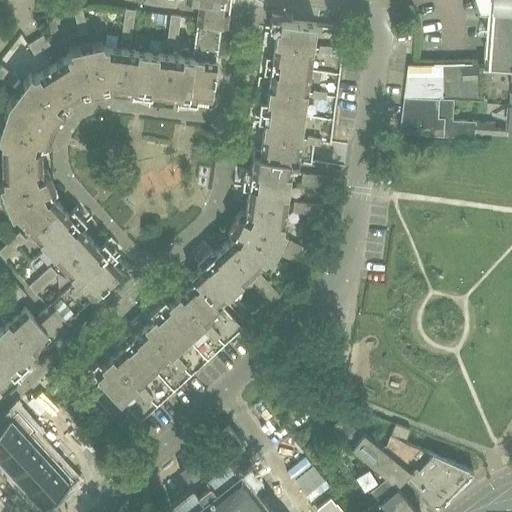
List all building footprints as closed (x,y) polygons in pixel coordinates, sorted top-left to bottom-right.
[(0,381),(10,372),(14,377),(20,371),(23,375),(30,368),(23,361),(44,341),(48,346),(55,340),(56,339),(60,335),(64,332),(72,324),(70,322),(68,319),(121,270),(111,259),(119,252),(114,246),(110,250),(103,243),(100,246),(81,226),(84,222),(78,216),(83,212),(77,206),(69,213),(53,196),(50,192),(49,188),(55,186),(54,184),(36,192),(31,181),(50,174),(49,173),(43,175),(42,172),(41,167),(40,149),(40,146),(42,141),(48,143),(49,142),(52,132),(52,131),(40,127),(43,120),(47,114),(57,122),(57,121),(64,113),(65,112),(59,108),(63,103),(64,102),(82,91),(84,90),(88,89),(89,95),(91,95),(87,75),(99,73),(102,93),(103,93),(102,86),(107,85),(110,85),(134,89),(132,100),(141,101),(142,97),(150,98),(151,91),(179,95),(178,102),(187,103),(186,107),(195,108),(196,97),(211,99),(213,86),(213,82),(217,56),(221,27),(227,28),(229,10),(230,4),(230,0),(193,0),(201,1),(200,7),(198,18),(194,55),(103,45),(101,39),(69,45),(71,50),(35,74),(30,70),(8,100),(7,102),(1,120),(0,124),(0,138),(3,139),(4,181),(2,184),(14,214),(19,213),(79,278),(48,306),(45,309),(40,313),(36,317),(24,305),(0,327),(0,381)] [(511,62),(511,0),(481,0),(483,4),(487,31),(487,60),(489,60),(489,59),(490,60),(490,63),(511,62)] [(73,10),(79,34),(88,33),(82,8),(73,10)] [(134,9),(129,9),(125,8),(124,19),(120,37),(131,39),(133,20),(134,9)] [(181,15),(170,14),(167,43),(176,44),(181,15)] [(95,360),(82,372),(92,383),(92,384),(99,377),(140,422),(242,328),(222,306),(231,298),(227,294),(268,256),(271,258),(287,229),(282,227),(290,172),(296,172),(297,172),(298,162),(298,161),(310,163),(313,141),(330,143),(330,141),(331,138),(343,43),(345,28),(319,24),(291,21),(271,18),(270,26),(265,26),(265,30),(262,49),(261,54),(259,72),(259,76),(256,95),(255,100),(251,99),(249,116),(253,117),(253,121),(250,140),(249,145),(248,155),(252,156),(251,166),(250,169),(240,167),(239,176),(244,177),(243,185),(249,186),(245,209),(245,212),(242,217),(237,214),(236,215),(254,224),(248,235),(231,225),(230,226),(236,229),(233,234),(231,236),(214,251),(210,247),(203,253),(200,250),(194,256),(201,263),(199,265),(191,272),(188,269),(181,276),(177,279),(163,291),(160,295),(157,292),(144,304),(147,306),(144,309),(130,322),(126,326),(113,337),(110,340),(96,353),(93,356),(92,357),(95,360)] [(28,44),(34,55),(50,45),(43,34),(28,44)] [(511,102),(511,62),(490,63),(410,64),(405,96),(443,98),(511,102)] [(5,69),(0,64),(0,77),(12,85),(18,78),(5,69)] [(405,96),(401,133),(482,138),(482,134),(493,135),(493,129),(493,121),(453,120),(446,119),(447,116),(442,116),(443,98),(405,96)] [(319,175),(302,173),(300,184),(320,186),(325,187),(326,176),(319,175)] [(292,211),(321,215),(323,205),(319,204),(294,200),(292,211)] [(19,232),(0,249),(0,253),(5,259),(26,239),(19,232)] [(290,239),(282,255),(293,261),(301,246),(290,239)] [(28,285),(35,293),(36,292),(57,273),(50,265),(28,285)] [(0,274),(0,280),(18,300),(25,294),(5,270),(0,274)] [(272,302),(280,295),(273,287),(260,273),(252,280),(266,294),(272,302)] [(37,407),(45,416),(51,410),(43,401),(37,407)] [(60,418),(51,410),(45,416),(54,424),(60,418)] [(0,425),(0,458),(29,432),(33,428),(17,411),(10,417),(0,425)] [(29,432),(0,458),(0,460),(12,474),(43,447),(29,432)] [(73,432),(67,438),(75,446),(81,441),(73,432)] [(391,435),(385,449),(364,433),(352,447),(367,460),(396,484),(407,474),(437,505),(473,470),(432,451),(405,440),(391,435)] [(81,441),(75,446),(84,455),(90,449),(81,441)] [(57,463),(43,447),(12,474),(27,490),(57,463)] [(274,511),(240,468),(238,470),(228,458),(206,475),(192,458),(179,469),(193,486),(170,504),(176,511),(274,511)] [(390,511),(418,511),(396,484),(367,460),(363,463),(368,469),(358,476),(373,490),(390,511)] [(73,479),(57,463),(27,490),(43,508),(70,483),(70,482),(73,479)] [(363,511),(390,511),(373,490),(358,476),(357,477),(365,488),(361,491),(372,504),(363,511)] [(343,511),(344,511),(337,502),(336,503),(331,496),(319,505),(317,507),(319,511),(320,511),(343,511)]
